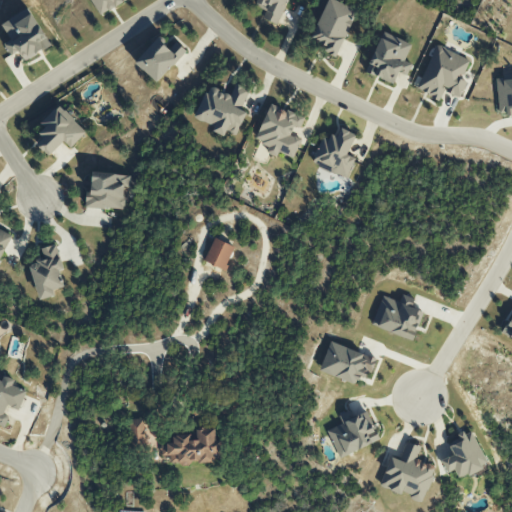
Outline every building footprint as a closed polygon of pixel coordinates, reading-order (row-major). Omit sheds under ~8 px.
[(357,10),(333,0),(327,0),(310,42),(337,54),(357,10)] [(24,61),(51,46),(29,8),(2,24),(11,40),(4,44),(11,55),(19,51),(24,61)] [(365,72),(393,83),(398,72),(407,76),(412,64),(404,61),(411,44),(387,34),(385,39),(380,36),(365,72)] [(174,40),(167,47),(157,38),(135,62),(157,83),(186,51),(174,40)] [(469,59),(435,45),(416,90),(440,100),(444,91),(460,98),(467,82),(460,79),(469,59)] [(499,115),(511,113),(511,77),(496,79),(499,115)] [(237,134),(246,112),(240,109),(248,91),(234,85),(230,95),(208,86),(195,118),(215,126),(213,131),(224,136),(227,130),(237,134)] [(293,158),(301,139),(290,134),(294,126),(300,128),(305,118),(271,103),(255,139),(269,146),(266,152),(277,157),(279,152),(293,158)] [(64,141),(71,148),(86,131),(58,105),(41,124),(45,127),(39,133),(44,137),(37,145),(49,156),(64,141)] [(323,134),(311,163),(347,177),(355,158),(347,155),(355,134),(340,128),(336,139),(323,134)] [(88,207),(123,210),(125,187),(129,187),(130,175),(91,172),(88,207)] [(0,258),(11,235),(0,229),(0,258)] [(204,261),(224,270),(234,246),(214,237),(204,261)] [(29,263),(39,300),(55,296),(53,290),(64,287),(59,270),(63,268),(56,244),(41,248),(44,259),(29,263)] [(414,339),(422,309),(380,297),(372,327),(414,339)] [(511,339),(511,316),(501,333),(511,339)] [(319,372),(357,384),(359,376),(369,379),(376,357),(329,343),(319,372)] [(0,423),(6,425),(9,416),(4,415),(6,406),(20,410),(26,390),(11,386),(12,383),(0,379),(0,423)] [(342,424),(327,430),(338,458),(379,441),(367,412),(350,419),(347,412),(339,416),(342,424)] [(149,445),(146,418),(129,419),(132,447),(149,445)] [(196,433),(169,435),(170,442),(161,443),(162,455),(169,455),(170,464),(224,459),(222,440),(216,441),(215,427),(196,429),(196,433)] [(487,465),(470,429),(457,435),(459,439),(448,444),(453,454),(441,460),(447,473),(454,469),(459,479),(487,465)] [(391,457),(379,485),(422,502),(436,468),(415,460),(421,447),(407,441),(399,460),(391,457)]
